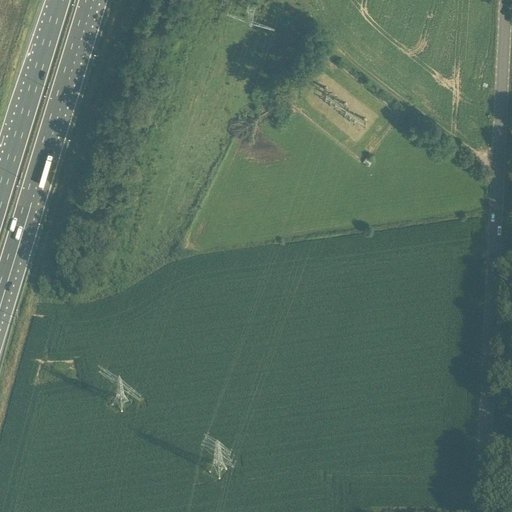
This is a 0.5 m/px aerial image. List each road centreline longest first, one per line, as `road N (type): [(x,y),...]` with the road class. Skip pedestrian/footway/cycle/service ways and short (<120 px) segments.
road 1 (tertiary): [(480,511),(507,0)]
road 2 (motorway): [(0,291),(89,0)]
road 3 (track): [(498,165),(479,160),(339,52),(326,59)]
road 4 (motorway): [(59,0),(0,194)]
